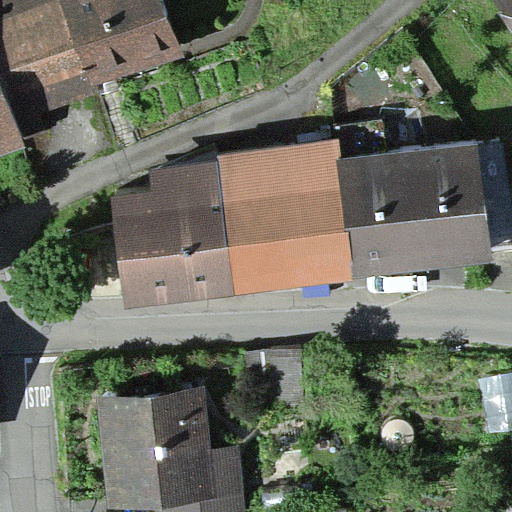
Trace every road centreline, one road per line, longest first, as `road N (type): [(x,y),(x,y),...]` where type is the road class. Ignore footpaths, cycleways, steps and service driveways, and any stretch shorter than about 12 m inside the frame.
road 1 (residential): [(410,0),(297,92),(121,162),(21,219),(13,321)]
road 2 (tertiary): [(13,321),(104,334),(416,318),(511,321)]
road 3 (residential): [(13,321),(32,511)]
